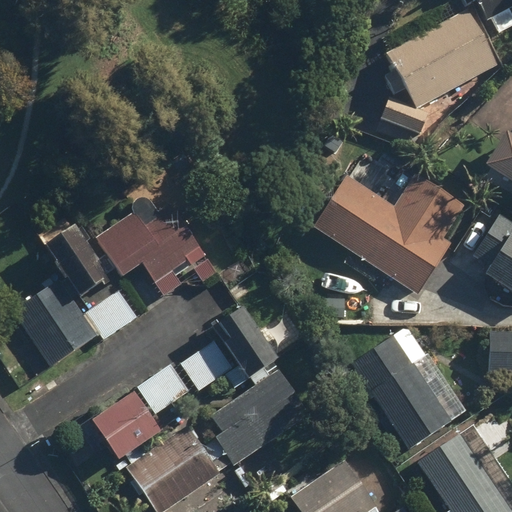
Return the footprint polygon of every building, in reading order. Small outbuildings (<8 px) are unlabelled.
[(511,0),(471,0),(484,23),(489,20),(498,37),(511,28),(511,21),(506,11),(511,7),(511,0)] [(381,78),(389,95),(381,121),(420,138),(427,105),(496,70),(467,12),(383,54),(392,72),(381,78)] [(511,144),(500,138),(479,174),(511,193),(511,144)] [(461,209),(411,179),(393,211),(343,181),(311,234),(418,298),(451,246),(442,241),(461,209)] [(139,267),(164,300),(180,288),(175,280),(189,270),(202,287),(217,276),(166,209),(143,227),(132,213),(93,242),(121,279),(139,267)] [(511,240),(494,230),(475,262),(492,272),(486,282),(511,296),(511,240)] [(96,265),(72,231),(42,252),(76,302),(100,286),(88,270),(96,265)] [(56,285),(12,317),(34,347),(6,367),(23,390),(95,338),(56,285)] [(344,321),(345,293),(311,291),(310,319),(344,321)] [(116,295),(85,317),(104,343),(135,321),(116,295)] [(275,365),(237,313),(209,334),(247,386),(275,365)] [(511,380),(511,330),(484,330),(483,381),(511,380)] [(404,331),(349,370),(410,456),(465,418),(404,331)] [(179,365),(196,393),(229,373),(212,345),(179,365)] [(136,388),(154,416),(187,395),(169,367),(136,388)] [(204,423),(233,467),(307,418),(278,374),(204,423)] [(130,399),(86,427),(112,468),(156,440),(130,399)] [(511,511),(511,495),(467,432),(416,468),(446,511),(511,511)] [(189,437),(128,478),(151,511),(167,511),(217,478),(189,437)] [(371,511),(374,510),(342,465),(288,503),(294,511),(371,511)]
